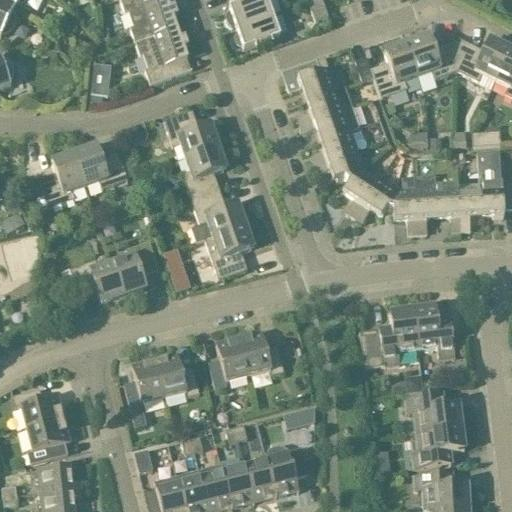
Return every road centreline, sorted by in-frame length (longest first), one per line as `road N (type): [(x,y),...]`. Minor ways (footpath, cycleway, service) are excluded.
road 1 (residential): [(249,72),(442,7),(511,37)]
road 2 (residential): [(511,511),(485,266)]
road 3 (residential): [(84,340),(320,282)]
road 4 (residential): [(0,126),(110,123),(223,84)]
road 5 (residential): [(320,282),(249,72)]
road 6 (residential): [(288,267),(223,84)]
road 7 (residential): [(128,511),(84,340)]
road 8 (residential): [(320,282),(485,266)]
